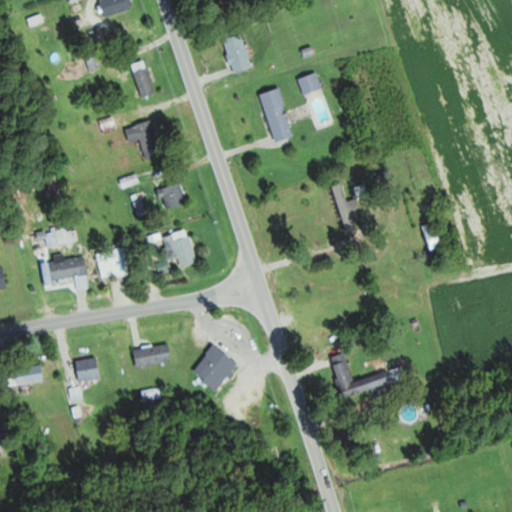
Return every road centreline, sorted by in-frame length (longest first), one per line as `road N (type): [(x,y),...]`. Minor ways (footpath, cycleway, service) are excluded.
road 1 (tertiary): [(165,0),(335,511)]
road 2 (residential): [(0,332),(183,304),(261,283)]
